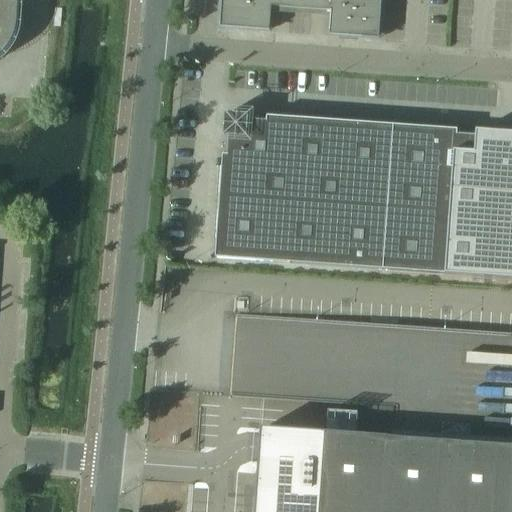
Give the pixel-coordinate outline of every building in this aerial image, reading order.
[(0,0),(0,56),(5,51),(10,43),(14,34),(16,25),(17,0),(0,0)] [(300,11),(300,0),(220,0),(218,29),(268,33),(270,9),(300,11)] [(380,20),(380,0),(300,0),(300,11),(330,13),(328,37),(378,41),(380,20)] [(221,157),(214,260),(487,279),(511,280),(511,135),(498,135),(475,133),(474,138),(456,136),(456,132),(266,119),(266,123),(247,122),(247,117),(241,117),(224,116),(223,132),(223,138),(227,139),(227,145),(226,157),(221,157)] [(511,442),(511,416),(363,406),(361,431),(511,442)] [(511,511),(511,448),(259,431),(253,511),(511,511)]
